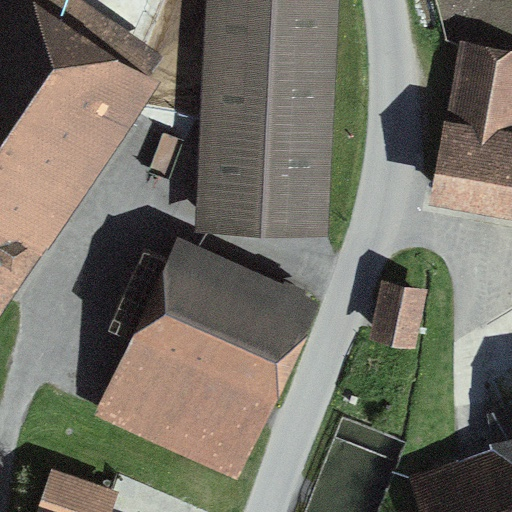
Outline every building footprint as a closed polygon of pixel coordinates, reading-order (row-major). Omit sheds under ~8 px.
[(0,0),(0,254),(141,48),(71,0),(0,0)] [(216,0),(206,217),(316,222),(327,0),(216,0)] [(511,134),(511,132),(511,55),(465,47),(440,187),(511,199),(511,134)] [(219,463),(293,310),(184,257),(110,412),(219,463)] [(415,288),(388,282),(378,329),(405,334),(415,288)] [(511,511),(511,407),(506,410),(511,423),(511,451),(433,483),(444,511),(511,511)] [(103,511),(112,488),(52,466),(35,511),(103,511)]
